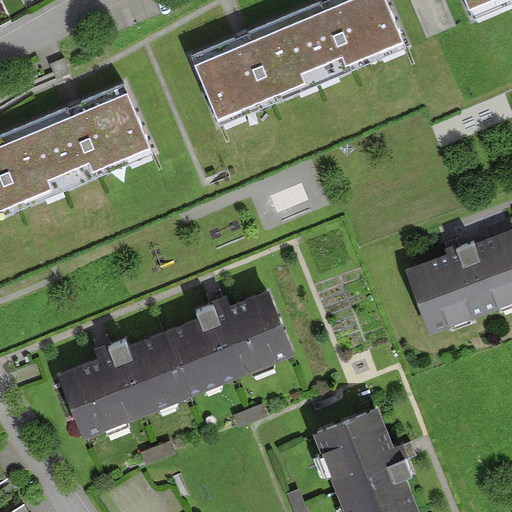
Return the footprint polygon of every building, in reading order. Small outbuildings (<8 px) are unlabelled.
[(244,41),(192,63),(221,132),(406,54),(383,0),(343,0),(329,6),(244,41)] [(416,0),(431,38),(460,27),(450,0),(416,0)] [(511,0),(463,0),(474,26),(511,9),(511,0)] [(0,144),(0,224),(154,159),(125,91),(76,112),(0,144)] [(447,245),(406,260),(430,326),(452,318),(453,321),(473,314),(472,311),(502,300),(502,302),(511,297),(511,220),(477,234),(475,229),(453,238),(446,240),(447,245)] [(200,305),(166,318),(193,385),(296,343),(269,278),(230,294),(226,286),(219,288),(197,297),(200,305)] [(85,428),(193,385),(166,318),(130,333),(127,326),(103,335),(94,339),(97,346),(58,362),(85,428)] [(331,467),(349,511),(402,511),(422,504),(406,465),(413,462),(406,443),(407,443),(405,438),(403,433),(395,437),(378,396),(314,421),(322,444),(319,445),(328,468),(331,467)] [(299,511),(313,511),(306,488),(293,491),(299,511)] [(31,511),(24,500),(6,511),(31,511)]
